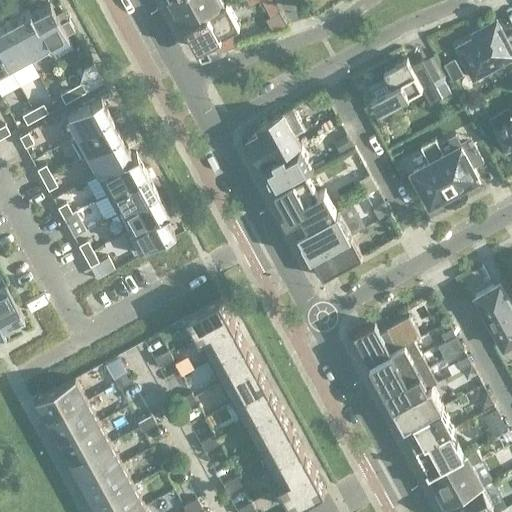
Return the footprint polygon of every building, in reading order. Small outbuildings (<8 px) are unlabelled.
[(29,10),(28,11),(44,40),(43,40),(45,44),(46,44),(66,33),(65,31),(73,27),(66,15),(58,20),(48,0),(29,10)] [(219,3),(218,0),(172,0),(184,22),(219,3)] [(230,7),(226,0),(224,0),(184,22),(197,45),(215,36),(219,42),(232,35),(228,29),(233,26),(238,23),(230,8),(230,7)] [(272,0),(246,0),(248,2),(252,0),(260,0),(268,14),(277,9),(272,0)] [(26,6),(7,17),(28,57),(46,47),(45,44),(43,40),(44,40),(28,11),(29,10),(26,6)] [(63,10),(55,14),(58,20),(66,16),(63,10)] [(7,17),(0,20),(0,49),(9,67),(28,57),(7,17)] [(511,31),(505,35),(495,17),(479,25),(481,30),(455,44),(473,75),(511,53),(511,31)] [(0,49),(0,72),(9,67),(0,49)] [(410,62),(406,55),(383,67),(387,75),(367,86),(379,107),(421,84),(429,100),(441,93),(441,92),(435,82),(421,57),(410,62)] [(443,77),(435,82),(441,92),(449,88),(443,77)] [(84,88),(79,79),(68,85),(73,93),(84,88)] [(73,93),(68,85),(58,90),(62,99),(73,93)] [(98,94),(65,112),(76,131),(76,132),(109,114),(98,94)] [(46,108),(41,100),(30,105),(35,114),(46,108)] [(259,128),(246,135),(260,160),(263,158),(264,160),(299,141),(294,131),(304,126),(292,104),(257,123),(259,128)] [(35,114),(30,105),(20,111),(25,120),(35,114)] [(511,108),(510,109),(511,113),(511,117),(507,121),(505,119),(502,121),(503,123),(495,127),(507,148),(511,145),(511,108)] [(76,131),(68,135),(69,136),(79,155),(79,156),(87,152),(86,151),(120,133),(109,114),(76,132),(76,131)] [(32,139),(26,128),(17,133),(23,144),(32,139)] [(345,132),(334,138),(339,147),(350,141),(345,132)] [(120,133),(86,151),(87,152),(96,169),(97,170),(101,168),(101,167),(130,152),(130,151),(120,133)] [(299,141),(264,160),(260,162),(262,165),(262,164),(273,183),(272,184),(274,186),(306,169),(312,165),(311,163),(300,144),(301,143),(299,141)] [(482,157),(473,141),(463,147),(461,143),(460,141),(458,142),(458,143),(443,151),(439,144),(425,151),(429,158),(414,167),(412,168),(413,169),(429,198),(428,198),(429,200),(431,198),(449,189),(458,184),(476,174),(478,173),(477,171),(476,171),(472,163),(482,157)] [(96,169),(93,171),(94,171),(104,190),(111,186),(145,168),(134,149),(130,151),(130,152),(101,167),(101,168),(97,170),(96,169)] [(49,171),(43,161),(35,165),(40,176),(49,171)] [(374,182),(364,164),(353,170),(363,188),(374,182)] [(104,190),(92,197),(102,216),(114,209),(122,205),(155,187),(145,168),(111,186),(104,190)] [(309,175),(306,169),(274,186),(278,192),(273,195),(287,219),(292,216),(295,222),(294,222),(297,228),(298,228),(336,207),(324,185),(316,190),(308,175),(309,175)] [(55,182),(49,171),(40,176),(46,186),(55,182)] [(122,205),(114,209),(124,228),(132,224),(161,208),(161,209),(166,207),(165,206),(155,187),(122,205)] [(70,209),(64,198),(55,203),(61,214),(70,209)] [(373,205),(372,205),(377,214),(387,208),(383,200),(373,205)] [(351,231),(337,206),(336,207),(298,228),(302,236),(311,253),(350,231),(351,231)] [(124,228),(120,230),(120,231),(131,250),(139,246),(141,245),(143,250),(154,243),(152,239),(172,228),(161,209),(161,208),(132,224),(124,228)] [(76,220),(70,209),(61,214),(67,224),(76,220)] [(361,252),(350,231),(311,253),(318,265),(322,274),(361,252)] [(91,247),(85,236),(76,241),(82,252),(91,247)] [(96,257),(91,247),(82,252),(88,262),(96,257)] [(0,275),(0,323),(0,324),(21,312),(3,279),(2,279),(0,275)] [(498,292),(492,281),(474,291),(485,311),(492,324),(503,344),(511,339),(511,301),(505,288),(498,292)] [(231,317),(219,295),(187,313),(199,335),(231,317)] [(408,312),(379,328),(374,319),(353,330),(369,360),(404,341),(420,332),(408,312)] [(243,338),(231,317),(199,335),(210,356),(243,338)] [(451,324),(441,330),(445,337),(455,331),(451,324)] [(254,359),(243,338),(210,356),(222,377),(254,359)] [(459,338),(448,344),(452,351),(463,345),(459,338)] [(404,341),(369,360),(377,374),(412,355),(404,341)] [(172,355),(167,346),(160,350),(165,359),(172,355)] [(165,359),(160,350),(153,353),(158,363),(165,359)] [(467,352),(456,358),(460,365),(471,359),(467,352)] [(412,355),(377,374),(385,388),(420,369),(412,355)] [(266,380),(254,359),(222,377),(233,398),(266,380)] [(462,367),(466,374),(469,374),(475,371),(470,362),(462,367)] [(132,377),(127,368),(120,371),(125,381),(132,377)] [(420,369),(385,388),(392,402),(427,383),(420,369)] [(125,381),(120,371),(113,375),(118,384),(125,381)] [(87,396),(75,374),(41,392),(41,394),(43,393),(54,414),(87,396)] [(277,401),(266,380),(233,398),(245,419),(277,401)] [(442,402),(431,381),(427,383),(392,402),(404,423),(442,402)] [(195,397),(190,388),(183,392),(188,401),(195,397)] [(478,395),(477,399),(481,406),(491,401),(486,391),(478,395)] [(188,401),(183,392),(176,396),(181,405),(188,401)] [(98,417),(87,396),(54,414),(66,435),(98,417)] [(289,422),(277,401),(245,419),(256,440),(289,422)] [(404,423),(415,444),(453,424),(441,403),(404,423)] [(496,406),(482,413),(488,423),(501,416),(496,406)] [(155,419),(150,410),(143,414),(148,423),(155,419)] [(148,423),(143,414),(136,417),(141,427),(148,423)] [(110,438),(98,417),(66,435),(77,456),(110,438)] [(300,443),(289,422),(256,440),(268,461),(300,443)] [(429,469),(464,449),(451,426),(453,424),(415,444),(429,469)] [(218,439),(213,430),(206,434),(211,443),(218,439)] [(211,443),(206,434),(199,438),(204,447),(211,443)] [(121,459),(110,438),(77,456),(89,477),(121,459)] [(312,464),(300,443),(268,461),(279,482),(312,464)] [(446,500),(480,482),(481,481),(470,461),(480,455),(475,444),(464,450),(429,469),(446,500)] [(178,461),(173,452),(166,456),(171,465),(178,461)] [(171,465),(166,456),(159,460),(164,469),(171,465)] [(133,480),(121,459),(89,477),(100,498),(133,480)] [(324,486),(312,464),(279,482),(291,504),(324,486)] [(241,481),(236,472),(229,476),(234,485),(241,481)] [(234,485),(229,476),(222,480),(227,489),(234,485)] [(124,511),(144,501),(133,480),(100,498),(107,511),(124,511)] [(491,511),(495,510),(499,508),(498,507),(493,510),(490,504),(492,503),(480,482),(446,500),(452,511),(491,511)] [(201,503),(196,494),(189,498),(194,507),(201,503)] [(194,507),(189,498),(182,502),(187,511),(194,507)] [(241,511),(254,505),(250,498),(236,505),(239,511),(241,511)] [(150,511),(144,501),(124,511),(150,511)]
